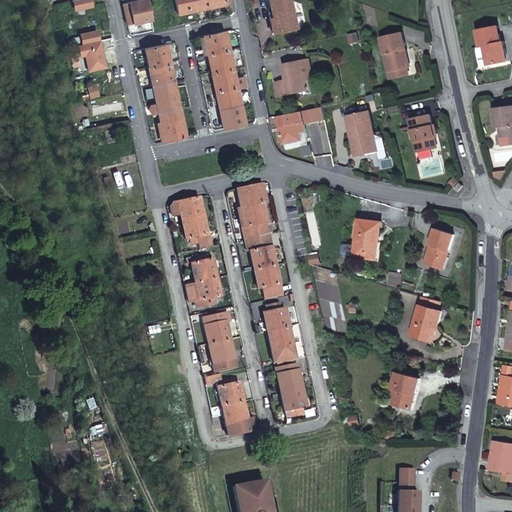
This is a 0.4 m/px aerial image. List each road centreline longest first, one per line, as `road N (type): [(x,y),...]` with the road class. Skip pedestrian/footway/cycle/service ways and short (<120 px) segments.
road 1 (track): [(0,194),(66,299),(157,511)]
road 2 (residential): [(268,434),(203,448),(156,198)]
road 3 (residential): [(273,172),(325,422),(268,434)]
road 4 (residential): [(214,184),(268,434)]
road 5 (tertiary): [(490,209),(489,328),(470,458)]
road 6 (residential): [(273,172),(490,209)]
road 7 (tertiary): [(441,0),(490,209)]
